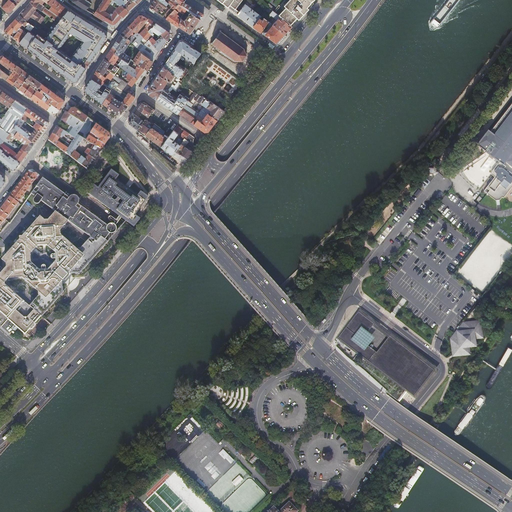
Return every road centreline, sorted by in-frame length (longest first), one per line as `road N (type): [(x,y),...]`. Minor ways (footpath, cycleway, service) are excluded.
road 1 (primary): [(56,383),(376,0)]
road 2 (primary): [(336,14),(39,367)]
road 3 (residential): [(348,293),(440,365),(360,478)]
road 4 (secondary): [(313,360),(375,416),(506,504)]
road 5 (secondary): [(511,490),(383,406),(320,348)]
road 6 (primary): [(333,0),(206,156)]
road 7 (residential): [(336,485),(304,478),(256,415),(268,385),(313,360)]
road 8 (secondary): [(320,348),(200,213)]
road 9 (primary): [(224,168),(339,37)]
road 10 (secondary): [(197,231),(313,360)]
road 11 (primary): [(48,375),(157,252)]
road 12 (primary): [(138,238),(31,360)]
road 13 (residential): [(441,174),(348,293)]
road 14 (residential): [(120,131),(77,193),(29,160)]
road 15 (residential): [(141,95),(179,34),(139,6)]
